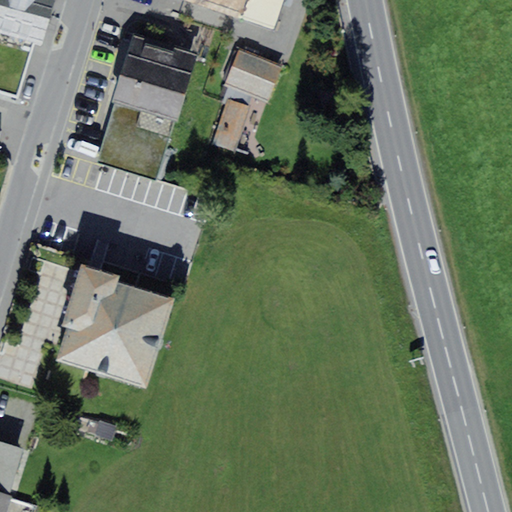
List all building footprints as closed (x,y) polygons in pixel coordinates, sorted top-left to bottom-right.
[(25,0),(0,0),(0,35),(14,39),(25,0)] [(58,0),(25,0),(14,39),(44,48),(58,0)] [(191,0),(237,16),(238,12),(242,0),(191,0)] [(281,0),(242,0),(238,12),(273,24),(281,0)] [(141,29),(132,57),(171,69),(179,41),(141,29)] [(239,53),(226,87),(267,102),(279,68),(239,53)] [(132,57),(118,104),(172,120),(180,123),(195,76),(171,69),(132,57)] [(247,107),(229,101),(214,144),(232,151),(247,107)] [(118,104),(100,161),(155,178),(172,120),(118,104)] [(96,326),(104,302),(118,295),(121,287),(123,280),(86,267),(65,328),(72,330),(82,333),(96,326)] [(72,330),(62,358),(147,386),(174,305),(121,287),(118,295),(104,302),(96,326),(82,333),(72,330)] [(0,390),(0,443),(24,450),(38,401),(0,390)] [(0,443),(0,491),(12,495),(24,450),(0,443)] [(0,511),(6,511),(12,495),(0,491),(0,511)]
